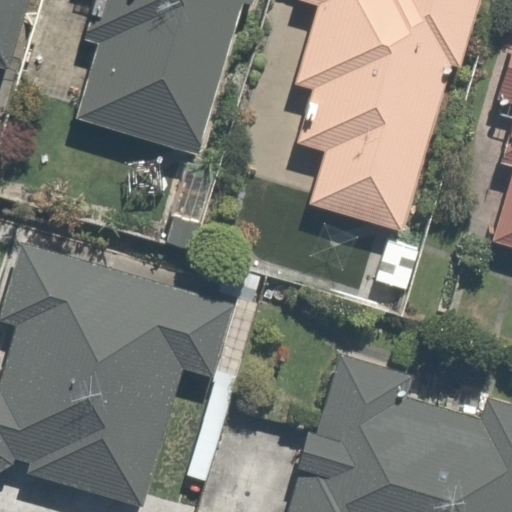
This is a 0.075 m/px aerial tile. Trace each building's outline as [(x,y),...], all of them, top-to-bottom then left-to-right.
[(0,0),(0,53),(16,0),(0,0)] [(80,0),(70,33),(89,39),(68,110),(188,147),(232,0),(80,0)] [(302,0),(280,74),(303,81),(288,131),(315,139),(298,195),(399,226),(467,0),(302,0)] [(511,14),(484,108),(498,112),(486,152),(506,158),(485,227),(511,235),(511,14)] [(0,258),(0,314),(11,318),(0,352),(0,445),(27,454),(22,467),(131,501),(176,358),(200,365),(221,298),(8,231),(0,258)] [(479,427),(398,397),(407,371),(332,344),(270,511),(511,511),(511,409),(489,401),(479,427)]
